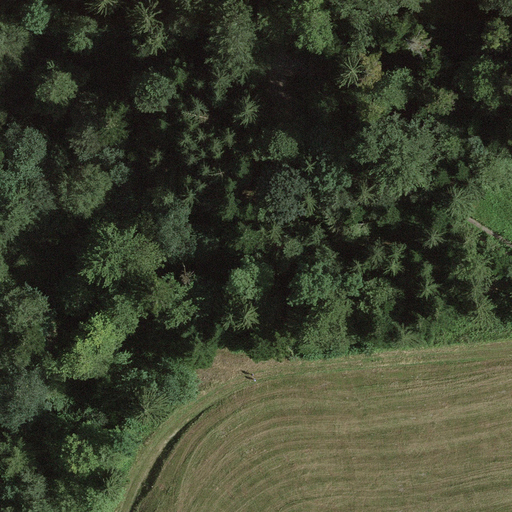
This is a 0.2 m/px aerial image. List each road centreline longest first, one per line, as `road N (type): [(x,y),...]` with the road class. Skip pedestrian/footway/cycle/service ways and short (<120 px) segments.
road 1 (track): [(511,342),(244,380),(161,435),(124,511)]
road 2 (track): [(265,0),(271,84),(291,113),(511,255)]
road 3 (track): [(266,57),(285,63),(511,48)]
road 4 (track): [(511,131),(285,63)]
